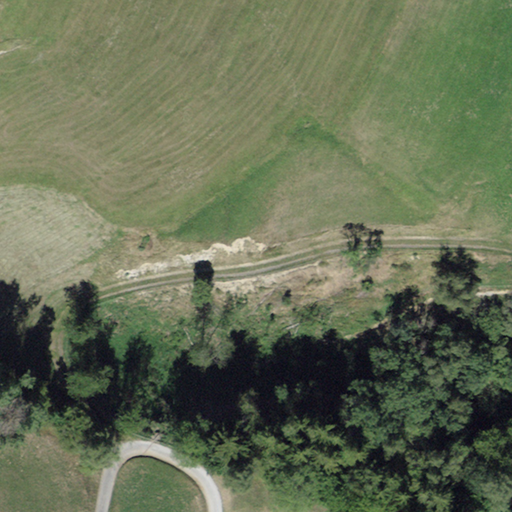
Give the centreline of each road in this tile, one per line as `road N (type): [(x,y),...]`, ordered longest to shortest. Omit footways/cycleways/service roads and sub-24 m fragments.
road 1 (track): [(121,449),(84,413),(61,364),(54,329),(81,304),(129,284),(328,252),(404,243),(511,248)]
road 2 (track): [(104,511),(115,458),(140,443),(207,477),(216,511)]
